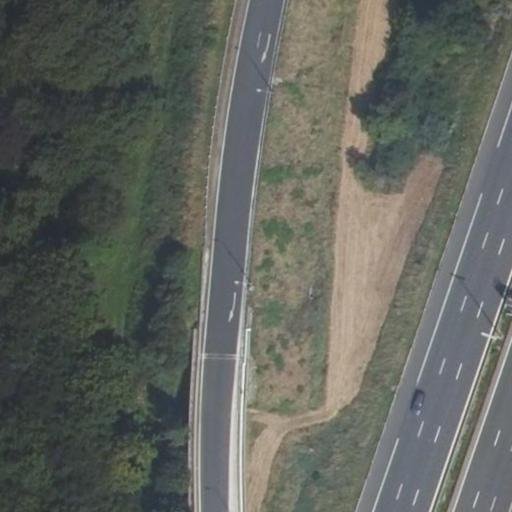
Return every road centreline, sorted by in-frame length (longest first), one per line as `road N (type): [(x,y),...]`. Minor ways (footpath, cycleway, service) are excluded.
road 1 (motorway): [(269,0),(256,50),(222,354),(220,511)]
road 2 (motorway): [(511,188),(401,511)]
